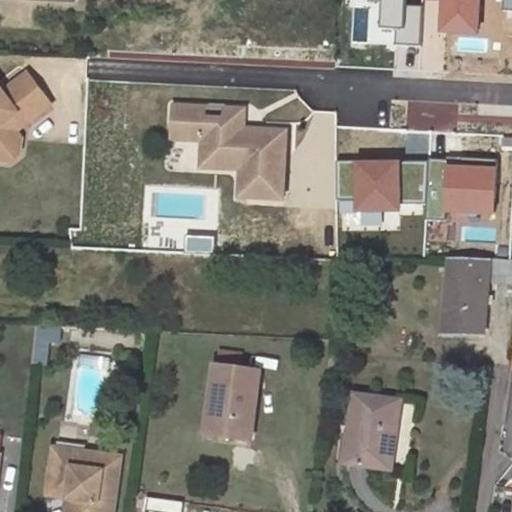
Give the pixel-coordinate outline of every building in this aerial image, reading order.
[(382,0),(381,30),(396,31),(396,46),(421,47),(423,8),(407,7),(407,0),(382,0)] [(439,0),(445,0),(443,33),(478,34),(479,0),(439,0)] [(511,0),(503,0),(503,12),(511,12),(511,0)] [(52,104),(29,73),(0,93),(0,159),(8,161),(21,152),(23,138),(17,130),(52,104)] [(207,108),(175,106),(173,139),(204,141),(204,155),(224,156),(223,168),(242,170),(241,197),(284,199),(288,132),(245,129),(242,129),(237,123),(246,115),(246,110),(226,109),(226,121),(206,120),(207,108)] [(226,109),(207,108),(206,120),(226,121),(226,109)] [(245,129),(246,115),(237,123),(242,129),(245,129)] [(224,156),(204,155),(203,167),(223,168),(224,156)] [(430,161),(430,163),(428,206),(427,222),(446,223),(447,213),(495,215),(498,161),(461,159),(461,162),(430,161)] [(361,162),(338,163),(339,200),(361,200),(361,212),(400,211),(399,206),(428,206),(430,163),(398,163),(398,166),(361,167),(361,162)] [(502,275),(503,261),(489,260),(489,265),(488,273),(502,275)] [(482,333),(488,273),(489,265),(449,262),(443,330),(482,333)] [(59,330),(44,328),(43,345),(58,346),(59,330)] [(217,366),(238,368),(239,355),(219,352),(217,366)] [(250,441),(258,371),(238,368),(217,366),(214,365),(209,400),(220,402),(215,436),(250,441)] [(398,402),(353,396),(345,462),(390,468),(398,402)] [(220,402),(209,400),(205,435),(215,436),(220,402)] [(75,511),(113,511),(121,458),(53,450),(49,487),(70,490),(68,499),(77,500),(75,511)] [(70,490),(49,487),(48,497),(68,499),(70,490)] [(75,511),(77,500),(68,499),(66,511),(75,511)]
